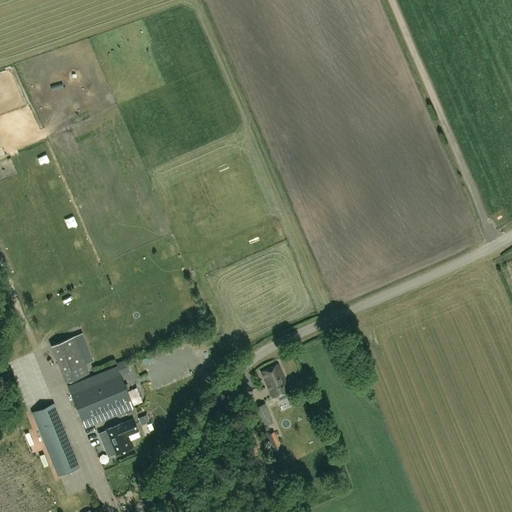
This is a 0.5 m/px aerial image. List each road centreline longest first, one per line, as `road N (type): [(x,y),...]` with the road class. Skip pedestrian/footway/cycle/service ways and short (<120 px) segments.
road 1 (unclassified): [(225,390),(281,340),(494,244)]
road 2 (track): [(114,511),(0,251)]
road 3 (unclassified): [(494,244),(388,0)]
road 4 (unclassified): [(137,511),(225,390)]
